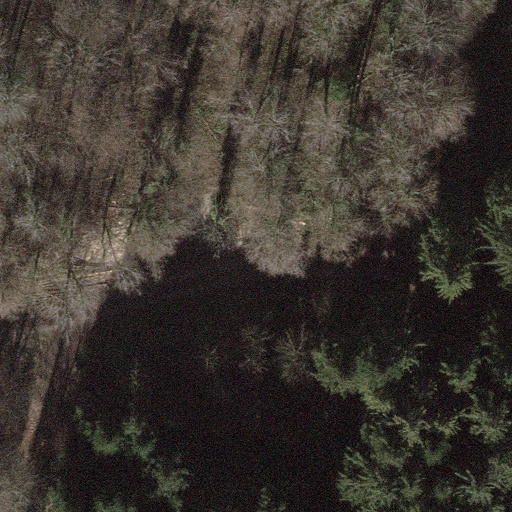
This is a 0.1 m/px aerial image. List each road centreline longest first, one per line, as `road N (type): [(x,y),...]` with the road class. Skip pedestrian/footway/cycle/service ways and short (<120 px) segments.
road 1 (track): [(511,281),(395,264),(255,265),(99,321),(0,333)]
road 2 (track): [(99,321),(33,417),(3,511)]
